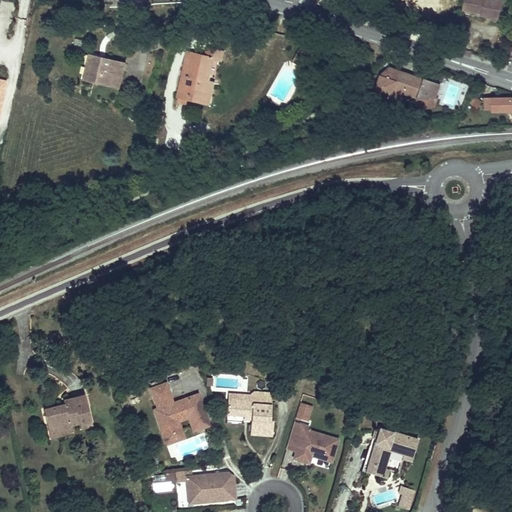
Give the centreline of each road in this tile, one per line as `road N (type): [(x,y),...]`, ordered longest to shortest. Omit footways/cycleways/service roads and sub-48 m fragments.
road 1 (track): [(0,246),(194,176),(330,105),(382,37)]
road 2 (unclassified): [(386,185),(315,189),(200,227),(0,315)]
road 3 (unclassified): [(460,212),(477,330),(472,389),(436,511)]
road 4 (tertiary): [(259,0),(511,81)]
road 5 (track): [(285,7),(261,86),(220,123),(175,122),(166,114),(180,56)]
